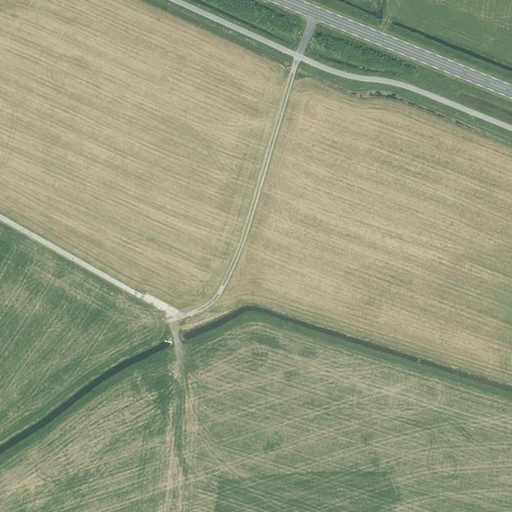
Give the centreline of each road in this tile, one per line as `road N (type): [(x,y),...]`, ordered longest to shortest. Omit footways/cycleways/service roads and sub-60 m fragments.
road 1 (track): [(315,13),(246,227),(206,306),(176,317),(0,217)]
road 2 (primary): [(511,92),(282,0)]
